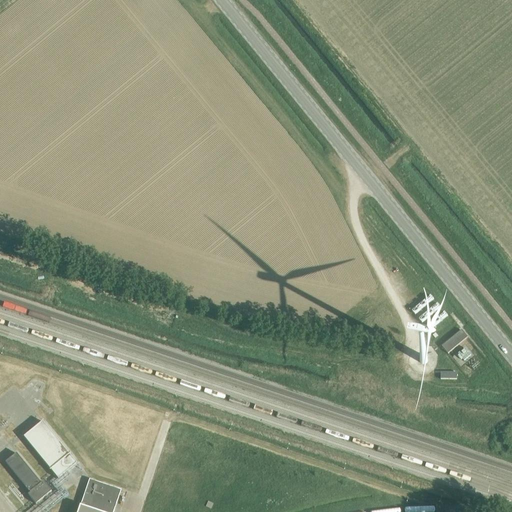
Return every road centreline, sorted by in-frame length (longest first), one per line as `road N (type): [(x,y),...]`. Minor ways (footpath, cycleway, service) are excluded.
road 1 (tertiary): [(511,356),(221,0)]
road 2 (track): [(362,171),(353,201),(362,239),(422,346)]
